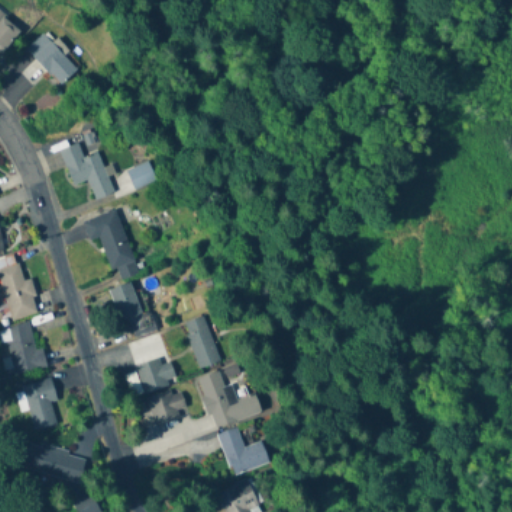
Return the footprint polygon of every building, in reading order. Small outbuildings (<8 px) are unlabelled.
[(0,54),(0,55),(21,28),(0,11),(0,54)] [(60,85),(77,68),(41,33),(25,49),(60,85)] [(87,181),(93,200),(112,194),(98,152),(82,157),(77,144),(59,150),(71,186),(87,181)] [(125,171),(133,191),(155,181),(147,163),(125,171)] [(82,222),(88,241),(99,238),(110,271),(116,268),(120,281),(137,275),(116,210),(82,222)] [(0,284),(10,320),(38,312),(29,280),(21,282),(14,257),(0,260),(0,284)] [(118,324),(131,320),(135,334),(145,331),(132,283),(109,289),(118,324)] [(198,369),(219,361),(203,316),(182,324),(198,369)] [(46,367),(43,348),(34,350),(29,324),(5,328),(13,373),(46,367)] [(169,362),(160,365),(157,357),(133,367),(143,394),(176,381),(169,362)] [(261,413),(255,393),(236,399),(231,384),(223,386),(219,371),(197,377),(212,428),(261,413)] [(56,400),(51,378),(21,385),(32,430),(56,425),(50,402),(56,400)] [(176,409),(185,406),(180,391),(170,394),(169,390),(146,398),(155,425),(179,418),(176,409)] [(269,463),(261,441),(243,447),(237,427),(217,434),(231,476),(269,463)] [(88,458),(25,441),(19,467),(81,483),(88,458)] [(260,511),(247,480),(212,495),(219,511),(260,511)] [(79,503),(82,511),(97,511),(92,498),(79,503)]
